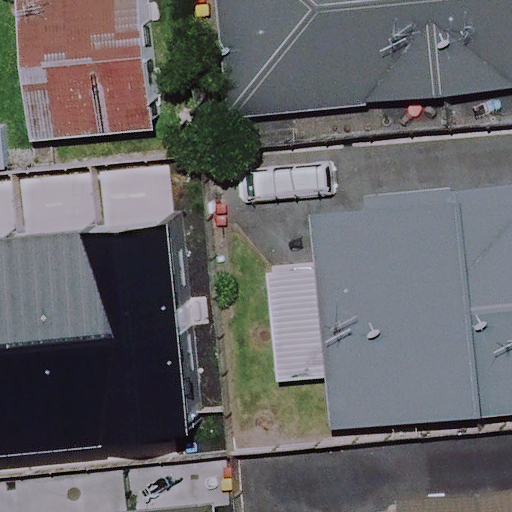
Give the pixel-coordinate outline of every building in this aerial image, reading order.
[(179,6),(178,0),(46,0),(48,16),(179,6)] [(511,0),(207,0),(212,49),(232,47),(238,121),(511,97),(511,0)] [(6,70),(0,70),(0,146),(11,145),(6,70)] [(511,189),(320,210),(323,244),(272,249),(286,379),(341,373),(347,426),(511,408),(511,189)] [(0,511),(262,511),(249,390),(89,409),(100,500),(0,511)] [(511,511),(511,498),(388,511),(511,511)]
